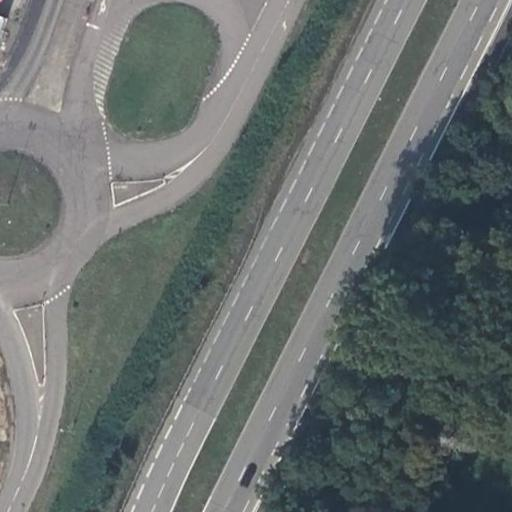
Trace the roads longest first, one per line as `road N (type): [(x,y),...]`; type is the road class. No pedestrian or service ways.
road 1 (primary): [(404,0),(151,511)]
road 2 (primary): [(224,511),(477,0)]
road 3 (unclassified): [(58,280),(91,239),(98,203),(91,166),(58,127),(0,111)]
road 4 (unclassified): [(38,423),(58,280)]
